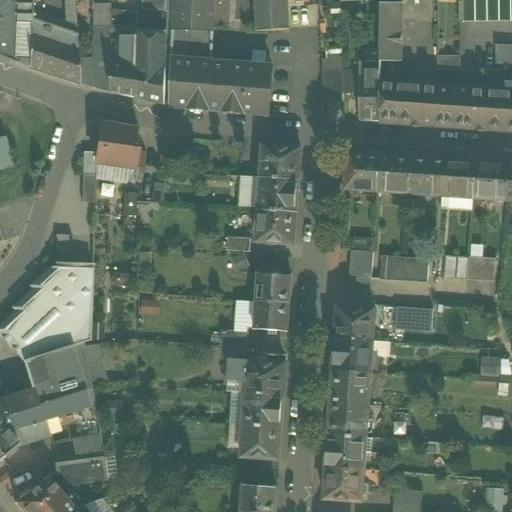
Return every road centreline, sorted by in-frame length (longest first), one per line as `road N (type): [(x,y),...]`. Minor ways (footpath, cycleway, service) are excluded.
road 1 (residential): [(295,511),(331,130)]
road 2 (residential): [(331,130),(166,125),(71,106)]
road 3 (residential): [(71,106),(39,222),(0,288)]
road 4 (residential): [(511,144),(331,130)]
